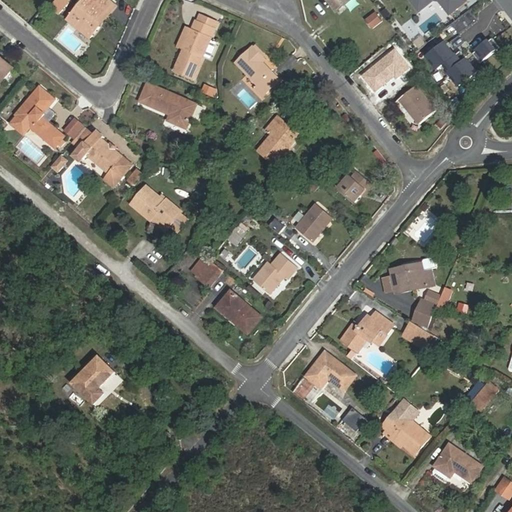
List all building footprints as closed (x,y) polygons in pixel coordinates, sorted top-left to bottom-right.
[(67,0),(58,0),(57,2),(65,8),(70,2),(67,0)] [(91,39),(101,26),(99,24),(114,5),(108,0),(86,0),(69,21),(91,39)] [(330,0),(338,9),(349,0),(330,0)] [(411,0),(420,11),(434,0),(440,1),(451,14),(467,1),(466,0),(411,0)] [(57,2),(52,8),(60,14),(65,8),(57,2)] [(99,24),(101,26),(117,7),(114,5),(99,24)] [(379,13),(369,21),(375,29),(385,20),(384,20),(379,13)] [(396,23),(390,15),(384,20),(385,20),(391,27),(396,23)] [(194,31),(186,49),(177,71),(194,79),(215,30),(197,23),(194,31)] [(180,47),(186,49),(194,31),(188,29),(180,47)] [(267,60),(254,46),(250,50),(236,62),(257,84),(256,86),(264,95),(280,80),(264,63),(267,60)] [(14,69),(0,56),(0,81),(2,83),(14,69)] [(413,90),(402,75),(385,88),(397,103),(401,100),(421,124),(436,112),(416,87),(413,90)] [(365,84),(377,97),(385,89),(373,77),(365,84)] [(197,105),(149,84),(142,101),(172,115),(169,121),(188,129),(197,105)] [(214,97),(217,89),(205,84),(202,93),(214,97)] [(56,101),(41,88),(17,116),(18,117),(14,123),(14,126),(23,134),(26,133),(31,127),(56,148),(65,137),(50,124),(56,116),(56,114),(50,109),(56,101)] [(244,89),(238,95),(251,108),(257,102),(244,89)] [(193,117),(200,121),(206,109),(198,105),(193,117)] [(279,118),(268,131),(273,135),(259,151),(275,165),(297,138),(281,126),(284,122),(279,118)] [(86,127),(78,121),(69,132),(77,139),(77,138),(86,127)] [(281,126),(297,138),(300,135),(284,122),(281,126)] [(94,133),(87,127),(86,127),(77,138),(84,145),(94,133)] [(114,188),(133,166),(102,139),(104,137),(97,130),(94,133),(84,145),(75,156),(82,162),(88,156),(109,174),(104,179),(114,188)] [(143,175),(137,170),(131,177),(137,183),(143,175)] [(374,185),(358,172),(353,177),(351,176),(340,190),(355,202),(367,189),(369,191),(374,185)] [(131,177),(128,181),(134,186),(137,183),(131,177)] [(156,215),(170,227),(182,212),(168,200),(166,202),(148,187),(133,204),(152,220),(156,215)] [(333,218),(318,205),(297,229),(313,242),(333,218)] [(156,215),(152,220),(166,232),(170,227),(156,215)] [(228,242),(240,247),(247,230),(236,225),(228,242)] [(224,249),(219,257),(227,261),(231,253),(224,249)] [(298,267),(283,254),(273,265),(270,263),(255,280),(271,294),(286,277),(288,279),(298,267)] [(194,268),(200,273),(211,260),(209,259),(205,255),(194,268)] [(211,260),(200,273),(198,276),(209,286),(223,270),(211,260)] [(410,273),(393,276),(397,294),(435,286),(432,270),(424,272),(422,264),(408,267),(410,273)] [(392,271),(393,276),(410,273),(408,267),(392,271)] [(262,317),(232,293),(219,308),(249,333),(262,317)] [(414,322),(429,329),(437,308),(438,307),(423,300),(414,322)] [(466,315),(469,306),(461,303),(458,312),(466,315)] [(370,339),(372,341),(380,330),(388,336),(395,325),(378,313),(373,319),(369,316),(361,327),(358,331),(352,327),(342,341),(359,353),(370,339)] [(433,335),(411,321),(404,335),(426,349),(433,335)] [(355,323),(352,327),(358,331),(361,327),(355,323)] [(379,347),(388,336),(380,330),(372,341),(379,347)] [(330,380),(345,392),(357,377),(326,353),(307,377),(322,389),(330,380)] [(115,372),(100,357),(74,384),(95,404),(105,394),(99,388),(115,372)] [(295,392),(303,397),(308,390),(300,384),(295,392)] [(499,392),(489,384),(474,402),(484,410),(499,392)] [(360,433),(369,420),(352,409),(343,422),(360,433)] [(408,442),(405,446),(416,455),(431,437),(403,413),(399,409),(382,429),(386,433),(388,431),(401,442),(404,438),(408,442)] [(402,449),(405,446),(408,442),(404,438),(401,442),(388,431),(385,435),(402,449)] [(451,445),(436,467),(437,468),(450,477),(452,478),(456,472),(474,484),(485,468),(451,445)] [(435,475),(445,483),(450,477),(437,468),(434,472),(435,475)] [(496,492),(503,497),(511,483),(511,481),(506,478),(496,492)] [(511,483),(503,497),(509,501),(511,497),(511,483)]
